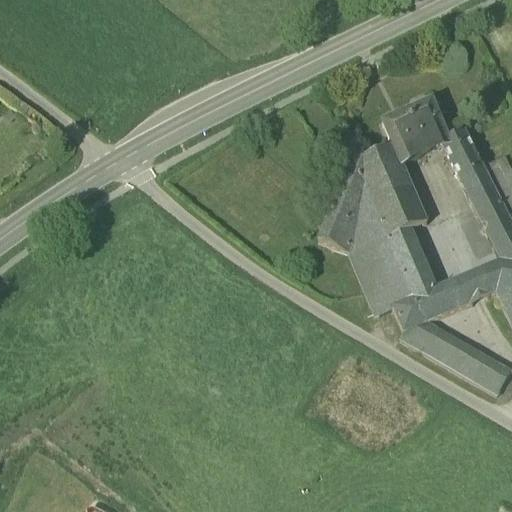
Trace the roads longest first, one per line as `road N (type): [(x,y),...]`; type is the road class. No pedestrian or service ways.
road 1 (unclassified): [(511,423),(231,264),(117,164)]
road 2 (secondary): [(164,139),(442,0)]
road 3 (residential): [(117,164),(0,76)]
road 4 (secondary): [(117,164),(0,244)]
